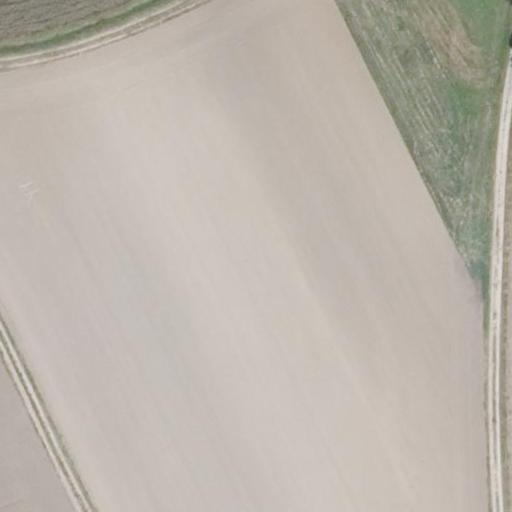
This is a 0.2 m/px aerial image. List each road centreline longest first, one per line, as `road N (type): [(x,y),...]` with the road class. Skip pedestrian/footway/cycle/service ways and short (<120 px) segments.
road 1 (track): [(492,511),(486,396),(496,98),(511,17)]
road 2 (track): [(0,62),(58,56),(179,0)]
road 3 (track): [(76,511),(0,350)]
